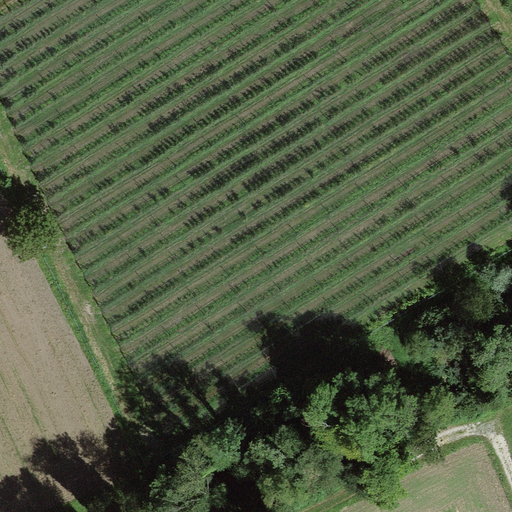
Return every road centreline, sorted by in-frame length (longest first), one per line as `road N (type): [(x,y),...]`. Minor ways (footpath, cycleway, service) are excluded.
road 1 (track): [(156,434),(0,114)]
road 2 (track): [(265,511),(480,408),(504,465)]
